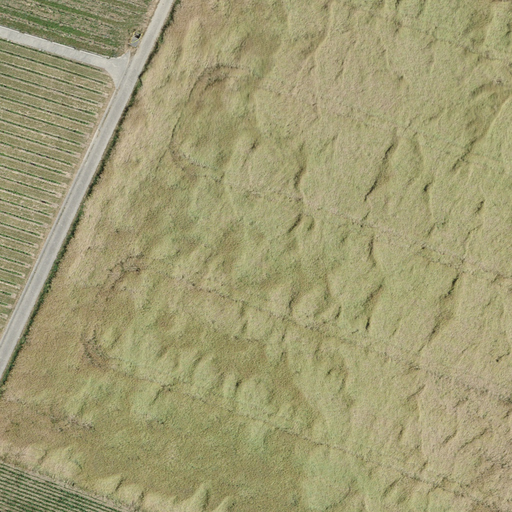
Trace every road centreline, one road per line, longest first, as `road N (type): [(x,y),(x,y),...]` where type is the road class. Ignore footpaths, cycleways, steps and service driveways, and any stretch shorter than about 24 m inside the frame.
road 1 (unclassified): [(0,360),(130,74)]
road 2 (unclassified): [(130,74),(0,34)]
